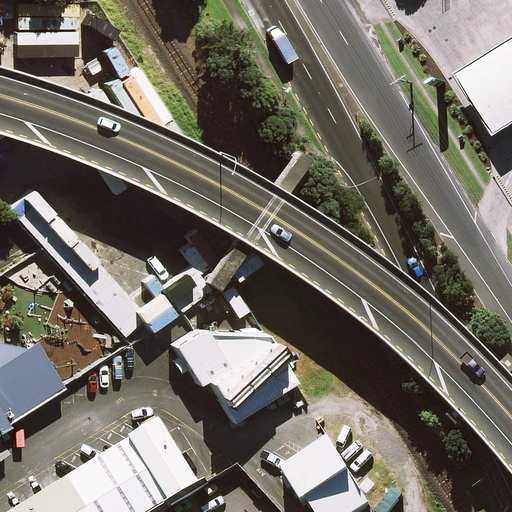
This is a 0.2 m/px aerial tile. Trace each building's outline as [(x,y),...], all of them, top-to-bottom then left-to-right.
[(511,46),(485,63),(460,79),(498,142),(511,132),(511,46)] [(75,285),(48,309),(94,361),(123,336),(75,285)] [(0,411),(66,370),(43,332),(0,321),(0,411)] [(218,419),(290,371),(259,324),(183,323),(161,334),(218,419)] [(148,511),(203,477),(163,414),(6,511),(148,511)] [(344,511),(366,498),(327,438),(285,465),(315,511),(344,511)]
